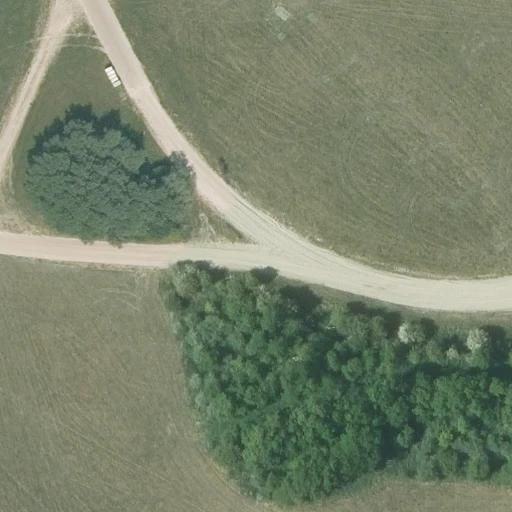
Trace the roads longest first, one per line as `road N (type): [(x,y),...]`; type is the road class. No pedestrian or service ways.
road 1 (track): [(0,244),(264,262),(442,297),(511,296)]
road 2 (unknown): [(72,0),(0,146)]
